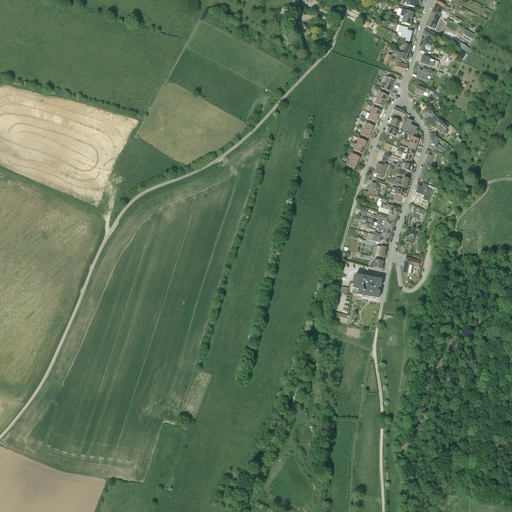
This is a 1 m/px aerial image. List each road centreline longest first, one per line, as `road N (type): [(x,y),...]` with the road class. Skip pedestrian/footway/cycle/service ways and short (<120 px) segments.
road 1 (unclassified): [(0,436),(44,378),(124,209),(250,133),(329,47),(348,0)]
road 2 (track): [(314,334),(238,511)]
road 3 (residential): [(390,254),(425,145),(405,100)]
road 4 (track): [(373,351),(352,446),(348,511)]
road 5 (track): [(373,351),(383,511)]
road 6 (residential): [(350,215),(390,108),(405,100)]
road 7 (track): [(350,215),(314,334)]
